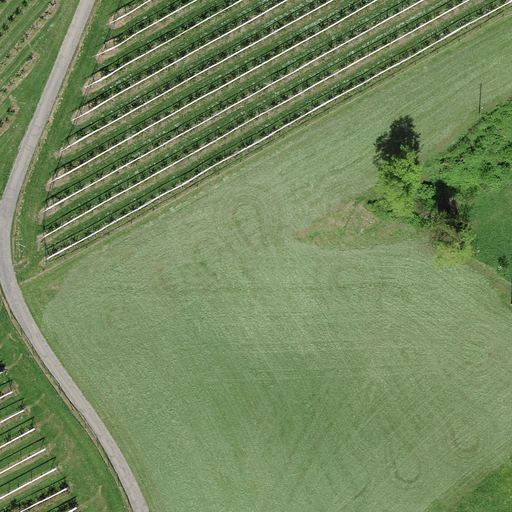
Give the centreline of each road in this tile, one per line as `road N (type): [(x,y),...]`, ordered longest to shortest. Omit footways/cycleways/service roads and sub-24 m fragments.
road 1 (unclassified): [(142,511),(113,451),(25,321),(6,280),(0,240)]
road 2 (track): [(0,240),(29,141),(86,0)]
